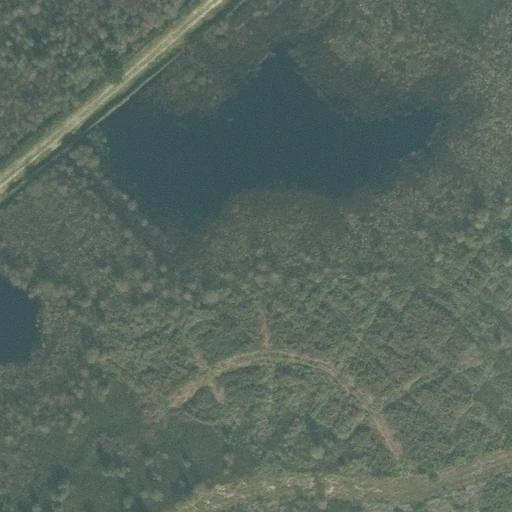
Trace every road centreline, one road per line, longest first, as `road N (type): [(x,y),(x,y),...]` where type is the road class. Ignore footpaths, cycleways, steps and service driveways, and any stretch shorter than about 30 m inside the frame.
road 1 (track): [(205,511),(251,489),(376,497),(511,457)]
road 2 (track): [(0,183),(220,0)]
